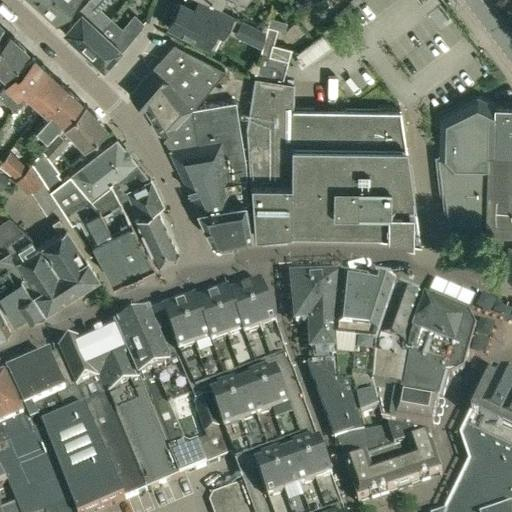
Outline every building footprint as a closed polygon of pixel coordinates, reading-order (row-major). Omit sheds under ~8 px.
[(29,0),(39,9),(46,0),(29,0)] [(46,0),(39,9),(54,23),(74,0),(46,0)] [(62,30),(82,48),(97,30),(87,20),(104,0),(86,0),(77,11),(79,13),(62,30)] [(202,0),(195,0),(191,9),(178,2),(166,25),(206,45),(211,34),(219,39),(232,15),(202,0)] [(97,30),(82,48),(101,66),(117,48),(120,51),(141,26),(140,24),(142,22),(132,14),(121,27),(110,17),(97,30)] [(267,26),(277,29),(283,30),(290,23),(269,18),(267,26)] [(263,41),(263,42),(272,44),(277,29),(267,26),(263,41)] [(0,74),(2,77),(26,51),(6,33),(0,39),(0,74)] [(263,42),(254,76),(281,80),(290,49),(272,44),(263,42)] [(159,134),(174,125),(190,109),(224,71),(173,43),(127,94),(144,109),(159,134)] [(13,72),(0,86),(0,97),(13,110),(27,95),(23,91),(29,84),(29,81),(28,80),(31,77),(32,78),(43,66),(32,56),(15,74),(13,72)] [(27,95),(37,105),(46,95),(51,99),(64,86),(43,66),(32,78),(31,77),(28,80),(29,81),(29,84),(23,91),(27,95)] [(289,81),(281,80),(254,76),(244,127),(251,235),(288,231),(288,229),(289,127),(289,81)] [(412,204),(403,145),(399,109),(346,108),(291,108),(292,82),(289,81),(289,127),(288,229),(364,230),(364,236),(420,245),(419,239),(412,204)] [(37,105),(47,114),(25,139),(35,148),(78,99),(64,86),(51,99),(46,95),(37,105)] [(438,115),(437,147),(446,222),(456,222),(479,223),(486,223),(485,238),(511,238),(510,270),(511,271),(511,103),(495,103),(478,95),(439,115),(438,115)] [(190,109),(174,125),(161,138),(168,149),(196,207),(195,208),(210,237),(217,242),(248,236),(242,202),(246,201),(243,177),(245,177),(244,160),(235,101),(190,109)] [(64,137),(68,131),(82,146),(104,126),(82,102),(62,124),(57,131),(42,149),(50,160),(51,160),(68,141),(64,137)] [(67,174),(84,194),(90,202),(111,185),(136,164),(116,139),(67,174)] [(42,149),(30,162),(48,188),(61,179),(57,173),(59,171),(51,160),(50,160),(42,149)] [(0,160),(0,164),(13,176),(22,166),(8,152),(0,160)] [(51,196),(46,189),(28,164),(15,179),(26,192),(29,190),(44,211),(56,203),(51,196)] [(136,164),(111,185),(115,195),(126,190),(135,214),(133,216),(155,263),(171,256),(175,248),(155,207),(160,204),(149,179),(148,179),(136,164)] [(46,189),(51,196),(56,203),(70,223),(77,220),(110,280),(111,279),(113,283),(132,273),(99,212),(90,202),(84,194),(67,174),(61,179),(48,188),(46,189)] [(150,260),(129,221),(115,195),(111,185),(90,202),(99,212),(132,273),(150,265),(148,261),(150,260)] [(43,308),(68,291),(38,245),(34,247),(32,245),(34,243),(29,235),(8,216),(0,221),(0,243),(3,242),(9,250),(0,256),(0,258),(10,259),(20,276),(22,275),(42,307),(43,308)] [(38,245),(68,291),(94,274),(56,219),(50,223),(56,233),(38,245)] [(39,310),(42,307),(22,275),(20,276),(13,280),(5,268),(0,271),(0,299),(12,321),(16,322),(25,318),(26,319),(40,311),(39,310)] [(310,354),(313,354),(337,353),(342,278),(292,280),(295,325),(309,325),(310,354)] [(353,384),(361,419),(378,412),(372,387),(373,374),(375,346),(395,288),(342,278),(337,353),(339,384),(353,384)] [(149,315),(168,363),(176,360),(194,405),(211,400),(214,408),(215,410),(224,433),(230,455),(234,454),(242,484),(215,494),(212,502),(215,511),(343,511),(343,509),(281,339),(260,282),(230,294),(229,291),(197,302),(197,300),(150,317),(149,315)] [(372,387),(378,412),(380,420),(432,430),(435,412),(437,413),(439,402),(401,394),(408,355),(405,354),(404,354),(424,301),(396,288),(395,288),(375,346),(373,374),(372,387)] [(449,309),(426,301),(405,354),(408,355),(401,394),(442,400),(449,377),(453,378),(465,371),(470,354),(477,329),(469,314),(467,314),(450,307),(449,309)] [(168,363),(149,315),(131,323),(155,379),(159,381),(185,443),(197,469),(206,465),(230,455),(224,433),(215,410),(214,408),(211,400),(194,405),(176,360),(168,363)] [(131,323),(118,328),(140,381),(152,409),(165,440),(179,477),(197,469),(185,443),(159,381),(155,379),(131,323)] [(140,381),(118,328),(87,342),(103,377),(100,378),(107,395),(147,490),(179,477),(165,440),(152,409),(140,381)] [(87,342),(61,353),(125,498),(126,497),(127,498),(147,490),(107,395),(100,378),(103,377),(87,342)] [(125,498),(61,353),(60,353),(61,357),(52,362),(50,357),(9,375),(34,430),(43,426),(76,511),(92,511),(106,506),(125,498)] [(309,366),(334,441),(351,437),(365,434),(361,419),(353,384),(339,384),(337,353),(313,354),(313,365),(309,366)] [(511,511),(511,384),(493,375),(460,440),(469,466),(446,511),(511,511)] [(0,468),(4,476),(9,486),(16,504),(19,511),(48,511),(68,505),(72,503),(44,433),(33,438),(6,377),(0,379),(0,468)] [(351,437),(334,441),(335,442),(336,442),(357,504),(441,476),(429,438),(387,431),(365,434),(351,437)] [(0,489),(9,486),(4,476),(0,468),(0,489)]
